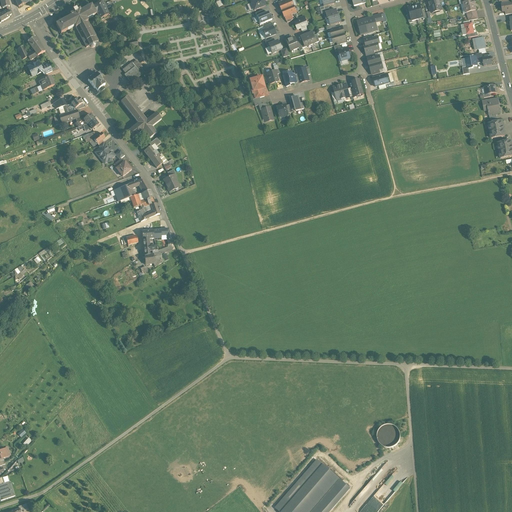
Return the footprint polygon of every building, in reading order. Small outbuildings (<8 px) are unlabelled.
[(7,0),(0,0),(3,8),(9,7),(7,0)] [(259,0),(257,1),(251,3),(251,4),(254,11),(265,6),(262,0),(259,0)] [(427,0),(430,8),(429,9),(430,12),(431,12),(431,13),(441,10),(438,0),(427,0)] [(473,1),(463,4),(462,4),(461,5),(462,9),(465,8),(465,10),(466,13),(467,13),(475,11),(476,11),(474,6),(475,6),(474,0),(473,1)] [(280,5),(280,6),(282,11),(294,7),(291,1),(288,2),(280,5)] [(102,2),(92,7),(97,15),(100,21),(109,16),(106,10),(104,6),(102,2)] [(502,5),(501,5),(502,12),(505,12),(511,10),(511,3),(502,5)] [(421,11),(419,5),(416,5),(417,7),(414,8),(417,20),(423,19),(423,18),(421,11)] [(92,6),(81,12),(80,10),(70,15),(71,17),(56,25),(61,34),(75,27),(83,43),(82,43),(84,47),(85,46),(86,48),(89,46),(89,47),(90,46),(92,48),(94,48),(95,46),(95,44),(96,43),(98,41),(87,20),(97,15),(92,7),(92,6)] [(294,7),(282,11),(285,18),(291,15),(296,13),(294,7)] [(414,8),(411,9),(411,7),(408,8),(410,15),(412,22),(417,20),(414,8)] [(330,12),(326,13),(328,20),(329,20),(329,19),(338,17),(336,10),(330,12)] [(475,11),(467,13),(469,21),(477,19),(475,11)] [(6,12),(0,15),(0,22),(9,17),(9,16),(10,16),(10,15),(11,14),(11,13),(11,12),(10,12),(9,12),(8,12),(7,12),(7,13),(6,12)] [(265,14),(257,17),(259,22),(260,25),(263,24),(272,20),(270,15),(269,16),(268,12),(265,14)] [(291,15),(285,17),(287,23),(291,22),(293,19),(291,15)] [(381,15),(373,17),(374,18),(375,23),(383,21),(381,15)] [(338,17),(329,19),(329,20),(330,26),(335,25),(341,23),(339,16),(338,17)] [(374,18),(361,21),(359,21),(358,21),(357,22),(358,23),(359,24),(361,30),(360,32),(360,34),(362,35),(364,35),(365,33),(372,31),(373,33),(378,31),(375,23),(374,18)] [(305,20),(299,22),(295,24),(298,30),(301,29),(308,26),(305,20)] [(472,23),(464,25),(465,29),(462,30),(463,36),(467,35),(474,34),(474,33),(472,23)] [(272,27),(265,30),(262,31),(265,39),(275,35),(272,27)] [(334,32),(330,33),(332,38),(344,35),(343,29),(342,29),(334,32)] [(312,33),(307,36),(311,45),(316,43),(314,36),(312,33)] [(344,35),(332,38),(333,44),(337,43),(345,41),(346,40),(344,35)] [(311,45),(307,36),(301,38),(302,41),(305,48),(311,45)] [(35,38),(28,43),(34,52),(38,56),(45,52),(35,38)] [(295,38),(292,40),(288,41),(287,42),(288,44),(289,47),(291,51),(293,50),(293,51),(299,49),(297,44),(297,43),(296,41),(295,38)] [(365,41),(364,42),(366,47),(378,44),(380,44),(378,38),(365,41)] [(483,38),(475,40),(476,44),(478,44),(479,50),(485,49),(485,48),(483,38)] [(269,45),(268,45),(272,54),(281,51),(277,42),(274,43),(269,45)] [(378,44),(366,47),(364,48),(366,54),(373,52),(379,50),(378,44)] [(27,56),(22,47),(16,50),(22,61),(28,58),(27,56)] [(342,50),(338,51),(341,62),(351,59),(348,48),(342,50)] [(287,49),(281,52),(283,58),(289,56),(287,49)] [(38,56),(34,52),(27,56),(28,58),(30,61),(38,56)] [(488,56),(484,56),(485,58),(482,59),(483,62),(484,67),(492,65),(491,57),(488,58),(488,56)] [(368,60),(367,60),(369,66),(381,63),(379,57),(375,58),(368,60)] [(476,58),(466,59),(467,67),(468,69),(469,69),(473,68),(473,67),(477,66),(477,63),(476,60),(476,58)] [(142,68),(136,60),(132,64),(138,71),(141,69),(141,70),(142,68)] [(132,63),(123,70),(126,74),(125,75),(131,83),(135,79),(132,76),(138,71),(132,64),(132,63)] [(381,63),(369,66),(371,73),(372,73),(379,70),(383,69),(381,63)] [(39,67),(38,64),(39,64),(38,64),(35,65),(31,67),(28,68),(32,77),(42,73),(44,76),(45,75),(44,72),(51,69),(49,65),(40,68),(40,67),(40,66),(39,67)] [(301,71),(297,72),(298,74),(295,75),(297,83),(300,82),(300,83),(309,81),(308,75),(306,68),(301,70),(301,71)] [(138,71),(132,76),(135,79),(143,73),(141,70),(141,69),(138,71)] [(271,73),(267,74),(270,84),(278,82),(276,75),(275,72),(272,73),(271,73)] [(291,72),(287,74),(287,76),(283,77),(286,87),(291,86),(290,84),(294,83),(292,75),(291,72)] [(101,80),(97,74),(88,81),(94,89),(95,89),(97,91),(99,90),(103,87),(105,85),(103,82),(104,82),(102,79),(101,80)] [(387,75),(373,79),(375,87),(390,83),(387,75)] [(51,77),(40,82),(44,90),(53,87),(51,83),(53,82),(51,77)] [(261,77),(250,80),(254,94),(255,93),(254,91),(259,90),(259,92),(261,91),(260,88),(261,87),(262,86),(262,85),(263,85),(261,77)] [(359,80),(352,82),(354,90),(356,97),(363,95),(359,80)] [(347,89),(346,85),(344,86),(344,85),(340,86),(343,99),(350,98),(347,89)] [(340,86),(335,87),(336,88),(334,88),(335,93),(337,101),(343,99),(340,86)] [(495,86),(484,88),(486,95),(490,94),(497,93),(495,86)] [(146,121),(128,97),(121,103),(138,124),(128,132),(133,139),(143,131),(149,139),(156,134),(151,128),(161,120),(156,113),(146,121)] [(298,97),(292,99),(293,100),(295,109),(296,111),(302,110),(300,104),(298,97)] [(255,99),(252,100),(255,107),(258,106),(261,105),(260,98),(255,99)] [(66,106),(63,99),(53,104),(56,109),(63,107),(66,106)] [(78,99),(71,104),(75,109),(82,104),(78,99)] [(498,99),(489,101),(489,102),(483,103),(484,109),(488,108),(489,117),(496,116),(497,116),(497,115),(500,114),(500,110),(498,110),(497,108),(498,108),(498,107),(498,106),(497,105),(496,104),(499,103),(498,99)] [(41,109),(42,110),(51,106),(50,102),(40,106),(42,109),(41,109)] [(167,104),(156,113),(161,120),(164,123),(175,114),(167,104)] [(270,108),(267,108),(265,106),(266,106),(264,105),(264,106),(263,105),(262,105),(261,105),(258,106),(260,111),(261,111),(263,120),(267,119),(268,122),(273,120),(270,108)] [(285,105),(276,108),(279,118),(282,117),(285,117),(285,116),(288,115),(288,114),(286,106),(285,105)] [(70,113),(69,113),(66,114),(59,116),(62,124),(76,119),(79,118),(78,117),(76,110),(76,111),(70,113)] [(84,115),(78,117),(79,118),(76,119),(77,123),(78,122),(79,123),(81,122),(82,122),(84,121),(84,120),(86,118),(84,115)] [(86,118),(84,120),(84,121),(85,122),(87,125),(88,124),(94,120),(91,115),(86,118)] [(59,116),(54,118),(56,126),(62,124),(59,116)] [(99,125),(94,120),(88,124),(90,127),(92,130),(94,129),(95,130),(97,128),(96,127),(99,125)] [(502,122),(489,125),(490,129),(489,129),(490,134),(491,134),(492,138),(491,138),(491,139),(504,137),(503,131),(504,131),(503,128),(502,122)] [(93,148),(98,144),(93,138),(96,136),(93,133),(84,137),(86,143),(89,142),(93,148)] [(99,136),(98,134),(96,136),(93,138),(98,144),(101,141),(105,138),(101,134),(99,136)] [(157,138),(149,144),(152,147),(154,145),(156,147),(161,143),(157,138)] [(511,145),(511,142),(498,144),(498,145),(499,145),(500,149),(499,149),(500,154),(501,154),(501,158),(500,158),(501,159),(511,156),(511,145)] [(114,156),(105,145),(105,146),(100,150),(96,153),(105,165),(107,163),(107,162),(109,162),(111,161),(111,159),(114,156)] [(153,153),(150,148),(144,153),(150,161),(158,154),(155,151),(153,153)] [(115,155),(119,160),(125,156),(120,151),(115,155)] [(158,154),(150,161),(156,169),(162,164),(158,159),(160,158),(159,156),(158,154)] [(162,164),(163,165),(168,163),(161,155),(159,156),(160,158),(158,159),(162,164)] [(121,159),(113,165),(116,169),(124,163),(121,159)] [(124,163),(116,169),(122,177),(131,170),(125,162),(124,163)] [(169,178),(163,180),(169,192),(175,189),(174,187),(178,185),(174,176),(169,178)] [(144,179),(137,182),(144,193),(150,191),(144,179)] [(134,193),(131,194),(129,189),(128,185),(122,188),(116,190),(121,202),(127,199),(131,198),(133,197),(135,196),(134,193)] [(150,191),(144,193),(142,194),(145,201),(147,200),(153,198),(150,191)] [(142,194),(137,196),(139,202),(145,201),(142,194)] [(133,197),(131,198),(134,208),(140,206),(139,202),(137,196),(135,196),(133,197)] [(152,212),(148,215),(145,216),(146,220),(154,216),(159,215),(156,204),(151,205),(152,212)] [(142,210),(137,212),(141,222),(146,220),(145,216),(143,213),(142,210)] [(47,213),(45,217),(51,222),(54,218),(47,213)] [(173,243),(168,229),(164,229),(164,234),(166,234),(169,244),(170,244),(173,243)] [(160,230),(153,231),(153,239),(154,239),(157,239),(157,240),(161,240),(161,234),(160,230)] [(153,231),(142,232),(143,240),(147,240),(153,239),(153,231)] [(136,236),(126,239),(128,246),(138,243),(136,236)] [(169,247),(158,251),(158,253),(160,253),(161,254),(173,250),(170,244),(169,244),(169,247)] [(157,254),(153,255),(154,263),(158,262),(158,261),(160,260),(161,263),(163,262),(161,254),(160,253),(158,253),(157,254)] [(149,255),(144,256),(146,265),(154,264),(154,263),(153,255),(149,255)] [(26,273),(20,266),(14,271),(15,279),(17,278),(19,280),(26,273)] [(26,286),(29,290),(34,287),(30,282),(26,286)] [(401,428),(384,424),(381,437),(386,438),(385,442),(388,443),(391,443),(391,442),(397,443),(401,428)] [(18,434),(21,438),(26,433),(23,429),(18,434)] [(28,438),(23,444),(26,447),(31,441),(28,438)] [(275,509),(279,511),(329,511),(350,489),(318,461),(275,509)] [(4,484),(0,485),(0,499),(1,501),(15,496),(10,482),(4,484)] [(45,503),(39,507),(43,511),(48,508),(45,503)]
